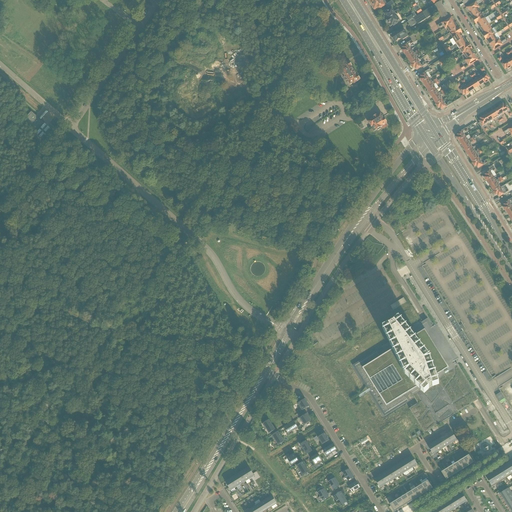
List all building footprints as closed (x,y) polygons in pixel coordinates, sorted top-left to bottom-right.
[(374,0),(370,3),(370,4),(371,6),(372,6),(375,10),(377,8),(378,9),(384,5),(384,4),(386,3),(384,0),(374,0)] [(478,0),(466,8),(469,13),(479,7),(477,4),(482,2),(480,0),(478,0)] [(440,16),(446,13),(446,12),(439,2),(433,5),(440,16)] [(414,8),(413,8),(415,12),(416,11),(417,14),(422,11),(418,5),(417,6),(414,8)] [(408,21),(407,22),(411,27),(416,24),(417,25),(435,13),(431,7),(416,16),(408,21)] [(472,19),(481,13),(478,8),(479,7),(469,13),(473,18),(472,19)] [(384,16),(386,20),(400,12),(398,9),(394,12),(392,9),(384,14),(384,16)] [(400,12),(386,20),(387,20),(386,21),(388,23),(389,24),(390,27),(393,25),(394,26),(398,23),(399,22),(399,21),(397,18),(399,17),(397,14),(400,12)] [(406,19),(408,22),(416,16),(413,12),(410,14),(411,15),(406,19)] [(472,19),(475,24),(485,19),(481,13),(472,19)] [(443,26),(445,29),(455,23),(451,17),(437,26),(439,29),(443,26)] [(485,19),(475,24),(476,25),(477,24),(480,29),(488,24),(491,22),(488,17),(485,19)] [(449,33),(459,28),(458,27),(458,28),(455,23),(445,29),(447,28),(450,33),(449,33)] [(482,35),(491,29),(488,24),(480,29),(483,34),(482,35)] [(449,33),(453,39),(462,33),(459,28),(449,33)] [(390,37),(394,43),(401,38),(403,40),(408,37),(403,29),(390,37)] [(482,35),(485,40),(495,35),(491,29),(482,35)] [(453,39),(456,44),(464,39),(461,34),(462,33),(453,39)] [(486,40),(489,45),(499,39),(497,40),(494,35),(495,35),(485,40),(486,41),(486,40)] [(456,44),(459,49),(468,44),(468,43),(467,44),(464,39),(456,44)] [(499,39),(489,45),(493,51),(507,42),(505,39),(501,42),(499,39)] [(402,50),(403,53),(411,49),(408,44),(410,43),(411,44),(413,43),(411,40),(409,42),(402,46),(404,49),(402,50)] [(459,49),(463,55),(472,49),(468,44),(459,49)] [(406,57),(408,59),(419,52),(418,49),(415,51),(416,52),(414,53),(413,52),(411,49),(403,53),(406,57)] [(465,61),(475,55),(471,49),(472,49),(463,55),(463,54),(466,59),(465,61)] [(409,62),(411,65),(418,61),(416,57),(417,57),(416,56),(418,55),(418,56),(421,54),(419,52),(408,59),(409,61),(409,62)] [(449,61),(446,55),(438,60),(441,66),(449,61)] [(475,55),(465,61),(468,66),(478,60),(475,55)] [(510,67),(506,60),(503,62),(500,57),(498,59),(504,70),(506,68),(507,70),(511,67),(510,67)] [(418,61),(411,65),(413,68),(415,67),(417,70),(426,64),(425,61),(422,63),(423,64),(421,65),(418,61)] [(342,75),(343,78),(354,71),(352,67),(351,66),(351,65),(350,63),(349,63),(349,62),(342,66),(343,67),(340,69),(343,74),(342,75)] [(483,74),(480,76),(485,83),(488,81),(488,80),(490,79),(483,68),(480,70),(483,74)] [(422,78),(420,79),(421,82),(429,78),(431,77),(429,73),(431,72),(429,69),(424,73),(420,75),(422,78)] [(354,71),(343,78),(346,81),(347,80),(350,85),(353,83),(353,84),(360,80),(359,79),(360,78),(359,77),(358,76),(357,75),(354,71)] [(474,73),(472,75),(479,86),(484,83),(485,84),(485,83),(480,76),(477,78),(474,73)] [(473,81),(470,83),(474,89),(479,86),(472,75),(470,76),(473,81)] [(429,78),(421,82),(424,86),(426,88),(433,83),(437,80),(436,78),(433,80),(434,81),(432,82),(431,81),(429,78)] [(433,83),(426,88),(427,90),(427,91),(429,94),(436,89),(434,86),(435,86),(434,85),(436,84),(436,85),(439,83),(437,80),(433,83)] [(461,81),(464,86),(469,94),(469,93),(474,89),(470,83),(467,85),(464,80),(461,81)] [(469,94),(464,86),(462,88),(459,83),(456,85),(463,96),(465,94),(466,96),(469,94)] [(436,89),(429,94),(431,97),(433,99),(440,95),(444,92),(443,89),(440,91),(441,92),(439,93),(438,92),(436,89)] [(440,95),(433,99),(434,101),(434,102),(436,105),(443,101),(441,97),(442,97),(441,96),(443,95),(443,96),(446,94),(444,92),(440,95)] [(443,101),(436,105),(438,108),(440,107),(442,110),(447,107),(451,104),(450,101),(447,103),(448,104),(446,105),(443,101)] [(499,106),(499,107),(503,113),(507,111),(510,116),(511,114),(505,104),(503,105),(503,104),(499,106)] [(499,107),(494,110),(501,122),(504,120),(501,115),(503,113),(499,107)] [(494,110),(489,114),(493,120),(496,118),(499,123),(501,122),(494,110)] [(41,123),(34,117),(31,114),(25,120),(35,129),(41,123)] [(367,122),(368,122),(371,127),(373,126),(376,130),(377,130),(377,131),(380,129),(380,128),(381,127),(386,123),(386,122),(386,121),(386,120),(385,120),(385,119),(384,119),(383,119),(380,114),(377,116),(377,115),(373,118),(367,122)] [(483,116),(488,123),(491,128),(493,127),(490,122),(493,120),(489,114),(484,117),(483,116)] [(485,125),(488,123),(483,116),(480,118),(481,120),(479,121),(480,123),(482,127),(485,132),(488,130),(485,125)] [(509,132),(511,135),(511,134),(511,126),(503,132),(505,135),(509,132)] [(456,138),(458,141),(465,136),(463,132),(464,131),(465,132),(468,130),(466,128),(461,131),(456,134),(458,137),(456,138)] [(461,144),(462,146),(474,139),(473,137),(470,138),(470,139),(469,141),(468,139),(467,140),(465,136),(458,141),(460,145),(461,144)] [(463,149),(465,152),(472,148),(471,145),(470,143),(472,142),(473,143),(476,142),(474,139),(462,146),(464,149),(463,149)] [(468,155),(469,158),(481,151),(479,148),(477,149),(477,151),(475,152),(475,150),(474,151),(472,148),(465,152),(467,156),(468,155)] [(470,160),(472,164),(480,159),(478,156),(477,154),(479,153),(480,154),(482,153),(481,151),(469,158),(471,160),(470,160)] [(480,159),(472,164),(474,167),(476,166),(478,168),(483,165),(488,163),(486,160),(484,162),(484,163),(482,164),(480,159)] [(486,176),(484,178),(486,181),(493,176),(490,172),(492,171),(493,171),(495,170),(494,168),(489,170),(484,173),(486,176)] [(489,184),(490,186),(501,179),(500,177),(498,178),(498,179),(496,180),(496,179),(495,179),(493,176),(486,181),(488,184),(489,184)] [(491,189),(493,192),(500,188),(498,185),(499,184),(498,183),(500,182),(501,183),(503,182),(501,179),(490,186),(492,189),(491,189)] [(500,188),(493,192),(495,196),(497,194),(499,197),(504,194),(509,191),(507,189),(505,190),(505,191),(503,192),(500,188)] [(503,208),(505,211),(511,206),(509,202),(511,201),(511,202),(511,201),(511,197),(508,200),(503,203),(505,206),(503,208)] [(435,287),(429,291),(448,321),(454,317),(464,310),(459,302),(457,303),(453,297),(487,276),(488,276),(489,275),(464,235),(435,253),(446,269),(455,264),(453,262),(458,259),(465,269),(436,288),(435,287)] [(491,288),(465,304),(477,324),(503,308),(491,288)] [(391,304),(393,309),(406,303),(404,298),(391,304)] [(355,366),(385,414),(407,400),(404,395),(410,391),(417,403),(409,408),(424,433),(427,431),(478,399),(427,318),(422,322),(407,331),(399,320),(393,324),(394,325),(389,328),(389,327),(383,330),(385,335),(387,340),(389,342),(382,347),(386,353),(380,357),(377,352),(355,366)] [(312,334),(307,338),(313,346),(317,342),(312,334)] [(511,356),(504,343),(478,359),(490,379),(511,365),(511,356)] [(511,379),(489,393),(508,423),(511,420),(511,379)] [(305,399),(298,404),(302,411),(309,406),(305,399)] [(307,414),(299,418),(304,425),(311,421),(307,414)] [(269,420),(263,424),(269,434),(275,430),(269,420)] [(294,422),(284,428),(288,434),(298,428),(294,422)] [(448,433),(446,434),(452,443),(453,442),(456,440),(451,431),(451,432),(448,433)] [(278,432),(272,435),(278,446),(284,442),(278,432)] [(325,433),(318,438),(322,445),(329,440),(325,433)] [(442,437),(447,446),(452,443),(446,434),(444,436),(444,435),(444,436),(442,437)] [(439,439),(437,440),(442,449),(447,446),(442,437),(441,437),(439,439),(439,438),(439,439)] [(435,442),(432,443),(438,452),(442,449),(437,440),(435,441),(434,441),(435,442)] [(306,441),(300,445),(306,455),(312,451),(306,441)] [(428,446),(433,455),(438,452),(432,443),(430,444),(428,446)] [(485,443),(481,445),(482,451),(486,452),(489,450),(490,446),(485,443)] [(333,444),(323,450),(327,456),(337,450),(333,444)] [(293,454),(287,458),(291,466),(298,461),(294,454),(293,454)] [(318,454),(310,459),(315,466),(322,461),(318,454)] [(467,456),(463,459),(468,466),(470,465),(473,463),(470,458),(469,455),(467,456)] [(409,458),(407,459),(412,468),(417,465),(411,456),(409,458),(409,457),(408,458),(409,458)] [(404,461),(402,462),(408,471),(412,468),(407,459),(405,460),(404,460),(404,461)] [(463,459),(458,462),(462,470),(464,468),(464,469),(465,468),(464,468),(468,466),(463,459)] [(303,462),(296,466),(303,476),(309,472),(303,462)] [(399,464),(398,465),(403,474),(408,471),(402,462),(400,463),(399,463),(399,464)] [(458,462),(452,466),(457,473),(460,471),(462,470),(458,462)] [(395,466),(393,468),(398,476),(403,474),(398,465),(396,466),(395,466)] [(452,466),(447,469),(451,476),(454,475),(455,474),(457,473),(452,466)] [(502,467),(500,469),(506,478),(511,476),(504,466),(502,467)] [(246,469),(244,470),(247,476),(249,479),(250,479),(254,476),(252,473),(248,468),(246,469)] [(347,468),(339,473),(341,477),(344,475),(345,477),(342,479),(345,483),(353,478),(347,468)] [(390,469),(388,471),(394,479),(398,476),(393,468),(391,469),(390,469)] [(447,469),(441,472),(444,476),(445,479),(446,480),(449,478),(450,478),(450,477),(451,476),(447,469)] [(498,470),(495,471),(501,481),(506,478),(500,469),(498,470),(497,470),(498,470)] [(241,472),(239,473),(243,479),(245,482),(249,479),(247,476),(244,470),(241,472)] [(386,472),(384,473),(389,482),(394,479),(388,471),(386,472)] [(493,473),(491,474),(497,484),(501,481),(495,471),(493,473),(492,473),(493,473)] [(237,475),(235,476),(238,482),(240,485),(241,485),(245,482),(243,479),(239,473),(237,475),(237,474),(237,475)] [(381,475),(379,476),(385,485),(389,482),(384,473),(381,475)] [(488,476),(486,477),(492,487),(497,484),(491,474),(489,476),(488,475),(488,476)] [(232,478),(230,479),(233,485),(235,488),(236,487),(240,485),(238,482),(235,476),(232,478),(232,477),(232,478)] [(332,476),(325,480),(327,483),(328,482),(330,485),(329,486),(332,491),(339,487),(332,476)] [(374,479),(380,488),(385,485),(379,476),(377,478),(377,477),(377,478),(374,479)] [(228,480),(225,482),(231,491),(232,490),(235,488),(233,485),(230,479),(228,480)] [(427,481),(422,484),(427,492),(429,491),(429,490),(432,488),(431,487),(427,481)] [(357,482),(346,489),(350,496),(353,494),(352,493),(355,491),(356,493),(361,489),(357,482)] [(422,484),(417,488),(421,495),(423,494),(424,494),(423,494),(427,492),(422,484)] [(322,488),(315,493),(317,496),(319,495),(320,497),(318,498),(320,502),(328,498),(322,488)] [(417,488),(411,491),(416,499),(419,497),(419,496),(421,495),(417,488)] [(502,493),(500,494),(503,499),(511,493),(509,488),(504,491),(502,493)] [(411,491),(406,495),(410,502),(412,501),(413,501),(413,500),(414,500),(416,499),(411,491)] [(341,492),(333,497),(336,502),(339,500),(340,502),(338,504),(339,507),(347,502),(341,492)] [(458,494),(456,496),(462,504),(467,502),(461,493),(459,494),(458,494)] [(511,493),(503,499),(504,499),(507,504),(511,501),(511,493)] [(406,495),(400,498),(405,505),(408,503),(408,504),(409,503),(410,502),(406,495)] [(267,499),(266,499),(267,501),(268,503),(271,507),(276,504),(277,504),(273,498),(272,496),(267,499)] [(454,497),(452,498),(457,507),(462,504),(456,496),(454,497)] [(400,498),(395,501),(400,509),(402,507),(402,508),(402,507),(405,505),(400,498)] [(449,500),(447,501),(453,510),(457,507),(452,498),(449,500)] [(265,500),(261,503),(263,506),(266,510),(271,507),(271,508),(271,507),(268,503),(267,501),(266,499),(265,500)] [(395,501),(390,505),(392,508),(394,511),(398,510),(400,509),(395,501)] [(445,503),(443,504),(447,511),(449,511),(453,510),(447,501),(445,503),(445,502),(445,503)] [(256,505),(255,506),(257,508),(257,510),(258,511),(263,511),(265,511),(266,511),(266,510),(263,506),(261,503),(256,505)]
